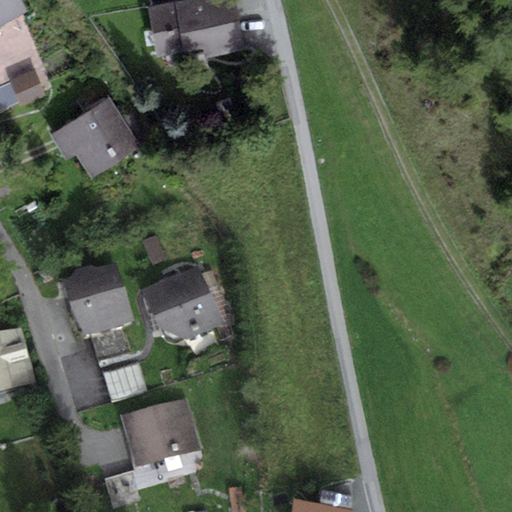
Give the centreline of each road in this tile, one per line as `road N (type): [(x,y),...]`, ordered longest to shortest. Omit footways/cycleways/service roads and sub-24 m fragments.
road 1 (residential): [(379,511),(271,0)]
road 2 (track): [(326,0),(370,92),(511,332)]
